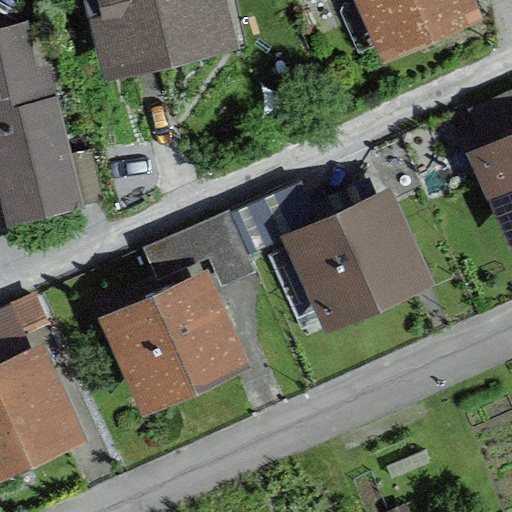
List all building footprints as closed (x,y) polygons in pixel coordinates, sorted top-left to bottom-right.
[(82,0),(101,83),(236,53),(223,0),(82,0)] [(356,0),(382,62),(477,24),(467,0),(356,0)] [(38,28),(0,37),(0,84),(6,109),(0,110),(0,240),(86,219),(38,28)] [(393,191),(398,201),(419,192),(395,136),(320,169),(339,213),(393,191)] [(508,252),(511,250),(511,137),(465,159),(508,252)] [(321,334),(434,287),(398,201),(393,191),(339,213),(280,238),(321,334)] [(148,254),(165,293),(203,275),(213,297),(253,279),(226,218),(148,254)] [(165,293),(94,325),(141,427),(250,377),(213,297),(203,275),(165,293)] [(0,485),(80,449),(36,352),(0,368),(0,485)]
